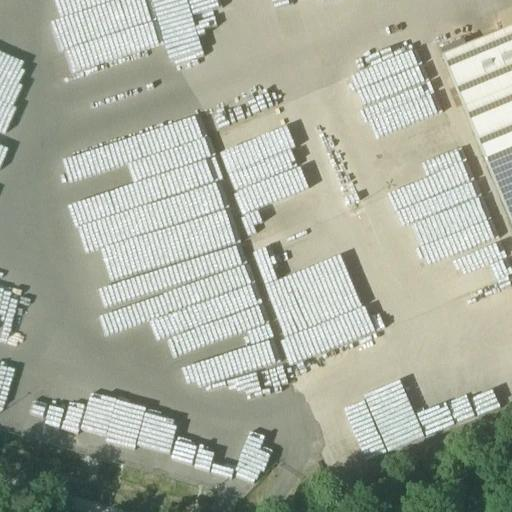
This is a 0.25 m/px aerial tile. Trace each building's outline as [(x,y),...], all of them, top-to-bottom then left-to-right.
[(175,0),(138,0),(92,12),(101,46),(69,54),(83,107),(195,79),(175,0)] [(189,0),(192,10),(227,2),(239,60),(267,54),(255,0),(189,0)] [(511,11),(496,18),(503,35),(511,31),(511,11)] [(511,31),(503,35),(467,50),(443,60),(442,60),(511,228),(511,31)] [(440,52),(443,60),(467,50),(463,43),(440,52)] [(364,396),(341,403),(352,438),(331,444),(338,466),(321,471),(324,479),(402,454),(393,427),(376,432),(364,396)]
